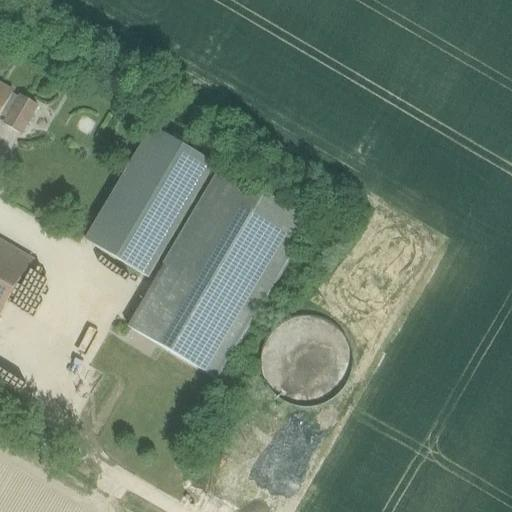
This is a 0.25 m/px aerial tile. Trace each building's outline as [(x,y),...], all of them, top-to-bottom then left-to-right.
[(0,115),(6,119),(3,124),(20,134),(37,106),(19,96),(18,98),(11,94),(12,92),(0,84),(0,115)] [(151,126),(85,240),(147,277),(214,163),(183,145),(189,136),(172,126),(166,135),(151,126)] [(308,222),(219,170),(127,326),(217,378),(308,222)] [(0,240),(0,313),(32,259),(0,240)] [(316,318),(305,316),(295,318),(285,322),(276,328),(268,336),(263,345),(260,356),(260,366),(262,377),(267,387),(274,395),(283,402),(294,407),(305,408),(316,407),(327,403),(336,397),(343,389),(349,379),(351,368),(351,356),(348,345),(343,335),(335,327),(326,321),(316,318)] [(89,343),(100,344),(102,328),(90,327),(89,343)]
